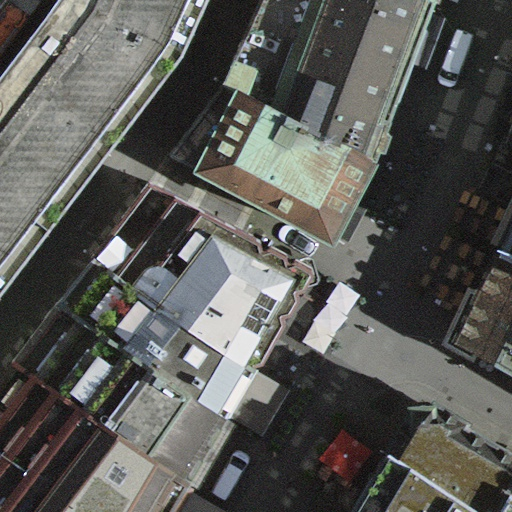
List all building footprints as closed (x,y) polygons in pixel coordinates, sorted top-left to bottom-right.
[(0,79),(0,111),(99,163),(178,61),(205,0),(60,0),(59,2),(0,79)] [(431,6),(430,6),(413,0),(260,0),(220,88),(370,164),(371,164),(376,153),(380,153),(384,140),(382,138),(396,101),(431,6)] [(370,164),(220,88),(219,88),(165,159),(329,244),(344,215),(369,166),(370,164)] [(0,111),(0,293),(99,163),(0,111)] [(287,266),(284,264),(282,259),(266,251),(258,253),(255,245),(144,187),(116,224),(87,263),(88,264),(154,312),(155,310),(250,373),(251,372),(251,370),(258,367),(274,340),(281,327),(280,322),(281,319),(286,318),(295,303),(294,298),(295,295),(300,293),(309,278),(307,272),(292,264),(287,266)] [(511,222),(508,232),(496,257),(497,257),(511,263),(511,222)] [(511,263),(497,257),(470,310),(452,347),(487,366),(511,379),(511,263)] [(53,307),(222,421),(231,405),(250,373),(155,310),(154,312),(88,264),(64,293),(53,307)] [(8,365),(185,485),(204,452),(222,421),(53,307),(16,355),(8,365)] [(0,511),(169,511),(179,495),(182,495),(186,487),(185,485),(8,365),(0,375),(0,511)] [(427,412),(409,413),(392,442),(384,455),(469,511),(491,511),(511,477),(511,463),(459,432),(462,426),(430,407),(427,412)] [(469,511),(384,455),(350,510),(349,511),(469,511)] [(511,511),(511,477),(491,511),(511,511)]
